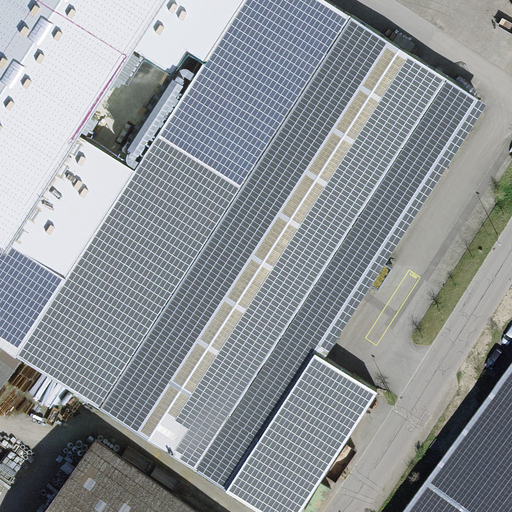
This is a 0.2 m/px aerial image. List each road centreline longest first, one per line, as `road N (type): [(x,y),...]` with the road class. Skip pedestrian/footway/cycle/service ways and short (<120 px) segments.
road 1 (unknown): [(511,95),(271,451)]
road 2 (residential): [(511,257),(346,511)]
